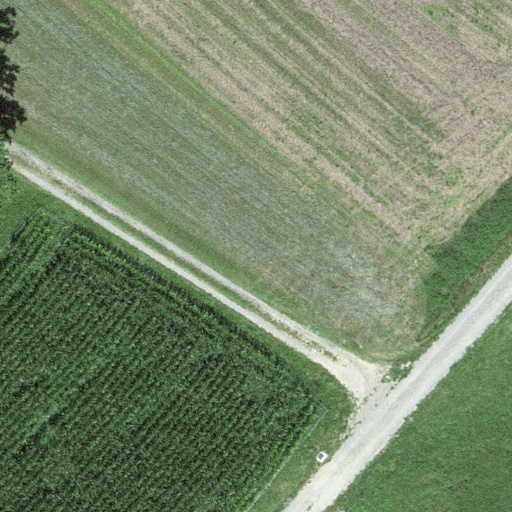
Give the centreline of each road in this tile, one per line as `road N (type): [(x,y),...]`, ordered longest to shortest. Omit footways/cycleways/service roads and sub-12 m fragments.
road 1 (track): [(0,143),(405,398)]
road 2 (track): [(304,511),(511,277)]
